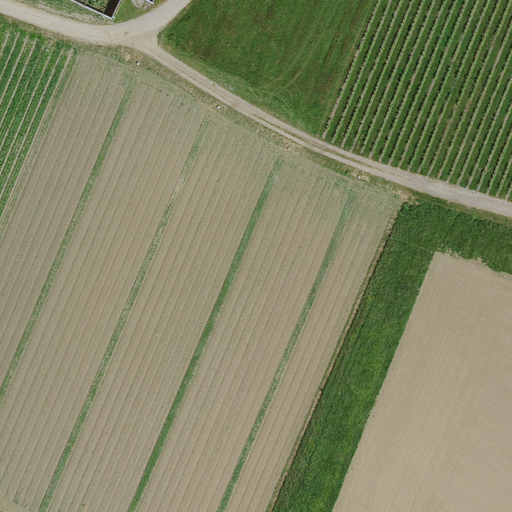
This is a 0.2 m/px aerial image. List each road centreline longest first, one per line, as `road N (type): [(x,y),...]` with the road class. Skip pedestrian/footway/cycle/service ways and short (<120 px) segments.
road 1 (track): [(128,34),(308,142),(511,210)]
road 2 (track): [(0,5),(109,36),(145,27),(181,0)]
